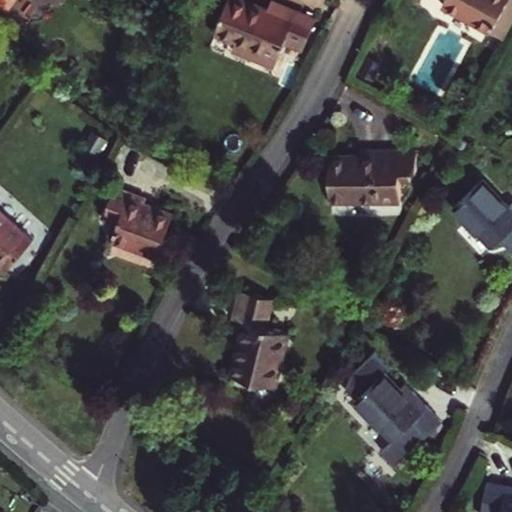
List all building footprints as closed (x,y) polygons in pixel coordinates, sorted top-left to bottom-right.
[(281,58),(299,12),(273,1),(270,9),(247,0),(195,0),(190,10),(221,23),(218,32),(281,58)] [(446,0),(443,6),(493,32),(511,0),(446,0)] [(424,172),(424,150),(363,150),(363,155),(333,155),(333,201),(404,202),(404,183),(414,183),(414,172),(424,172)] [(511,204),(509,207),(484,179),(456,206),(494,247),(502,239),(511,248),(511,204)] [(150,199),(118,187),(106,219),(120,224),(116,239),(160,256),(176,215),(148,204),(150,199)] [(39,238),(0,204),(0,257),(13,269),(39,238)] [(276,298),(242,290),(236,320),(246,322),(235,375),(278,385),(290,331),(270,327),(276,298)] [(358,400),(397,440),(405,432),(418,446),(443,422),(417,394),(412,399),(387,372),(358,400)] [(511,511),(511,486),(490,483),(484,511),(511,511)]
